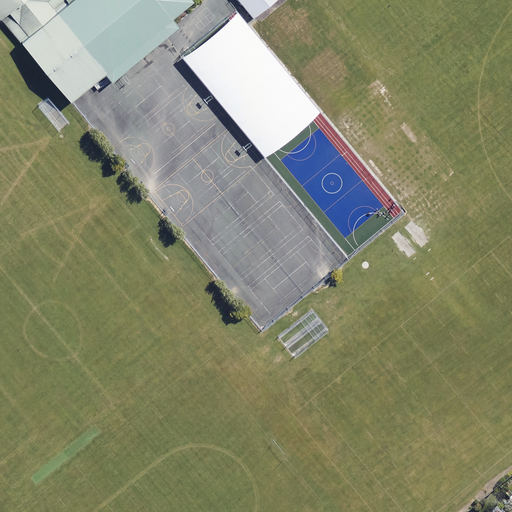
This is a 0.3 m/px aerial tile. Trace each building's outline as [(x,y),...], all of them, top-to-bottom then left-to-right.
[(0,0),(0,17),(66,100),(107,67),(113,75),(183,19),(175,9),(186,0),(0,0)] [(241,0),(253,13),(269,0),(241,0)] [(295,0),(283,0),(260,19),(286,51),(317,26),(295,0)] [(329,42),(298,67),(324,99),(355,74),(329,42)] [(366,87),(335,112),(361,144),(392,119),(366,87)] [(406,135),(375,160),(401,192),(432,167),(406,135)] [(436,172),(405,197),(431,229),(462,204),(436,172)]
